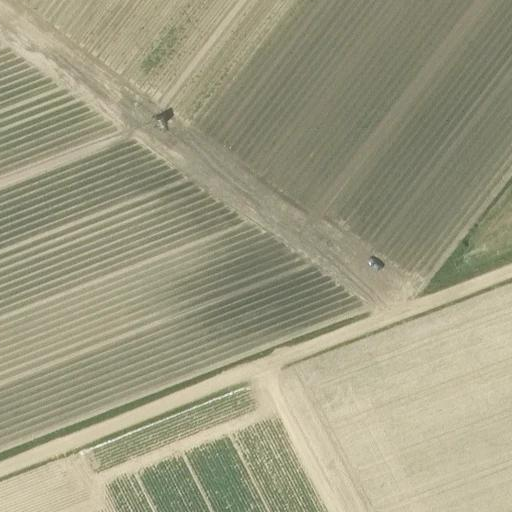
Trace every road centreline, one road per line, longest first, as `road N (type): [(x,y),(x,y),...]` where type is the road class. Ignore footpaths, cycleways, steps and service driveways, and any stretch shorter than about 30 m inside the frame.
road 1 (track): [(511,269),(0,469)]
road 2 (track): [(258,367),(333,511)]
